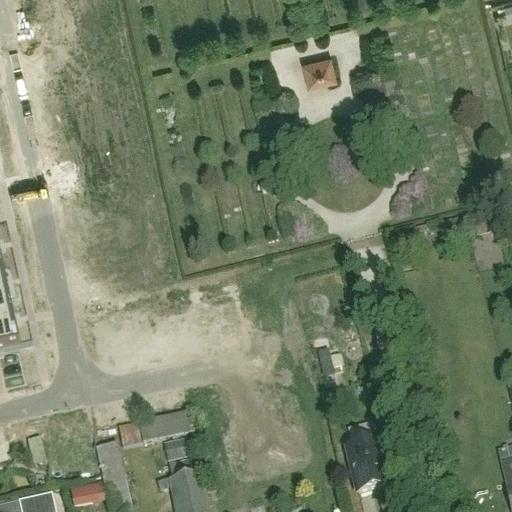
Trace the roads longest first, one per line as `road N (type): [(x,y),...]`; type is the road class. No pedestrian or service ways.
road 1 (residential): [(81,393),(0,17)]
road 2 (track): [(431,511),(355,218)]
road 3 (residential): [(81,393),(234,362)]
